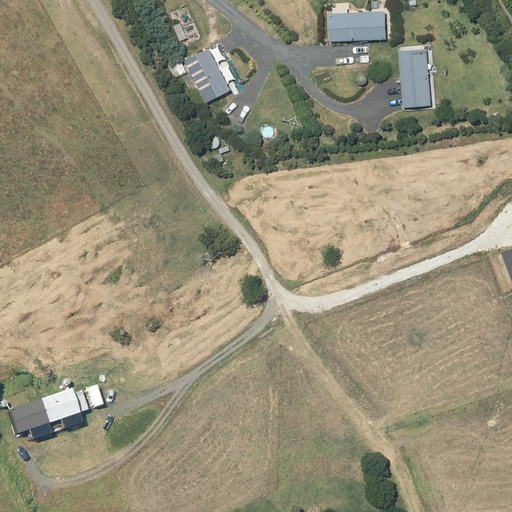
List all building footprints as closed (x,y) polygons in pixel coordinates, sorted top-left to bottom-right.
[(388,40),(387,12),(331,14),(332,42),(388,40)] [(233,92),(210,49),(187,62),(210,104),(233,92)] [(434,107),(429,49),(402,51),(406,109),(434,107)] [(511,283),(511,248),(501,252),(511,283)] [(7,412),(15,437),(77,416),(77,415),(87,412),(80,392),(70,396),(69,392),(7,412)]
